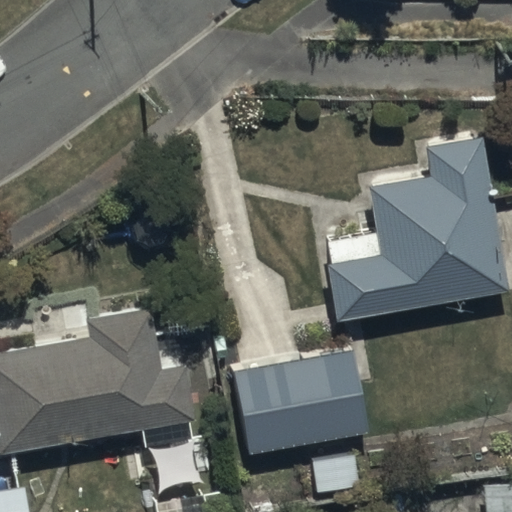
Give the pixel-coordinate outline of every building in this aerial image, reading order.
[(502,270),(475,115),(421,124),(427,159),(364,169),(372,216),(317,226),(330,299),(502,270)] [(0,432),(187,398),(177,345),(156,349),(145,285),(82,297),(84,312),(0,327),(0,432)] [(361,413),(346,330),(228,352),(243,434),(361,413)] [(511,511),(511,460),(478,464),(481,511),(511,511)] [(25,511),(21,472),(0,474),(0,511),(25,511)]
